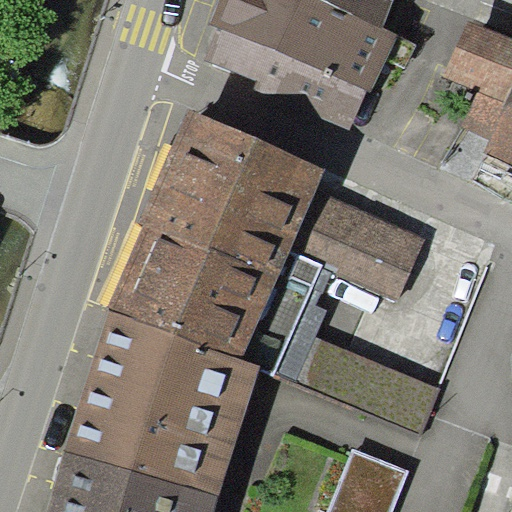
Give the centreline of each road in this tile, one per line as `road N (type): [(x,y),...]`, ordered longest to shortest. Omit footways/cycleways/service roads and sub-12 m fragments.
road 1 (residential): [(136,61),(511,233)]
road 2 (tertiary): [(91,200),(0,481)]
road 3 (tertiary): [(136,61),(91,200)]
